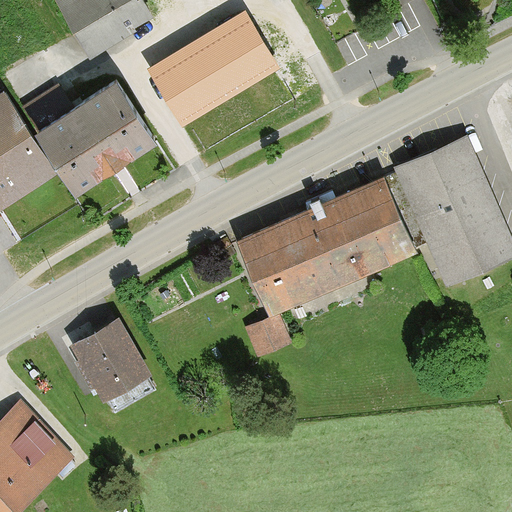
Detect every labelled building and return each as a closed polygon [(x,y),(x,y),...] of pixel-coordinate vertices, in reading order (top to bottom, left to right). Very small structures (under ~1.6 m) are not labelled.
[(152,12),(144,0),(60,0),(88,48),(152,12)] [(214,5),(148,45),(191,116),(278,63),(241,2),(214,5)] [(45,116),(75,99),(63,77),(32,94),(45,116)] [(154,136),(117,78),(39,129),(75,186),(154,136)] [(0,97),(0,201),(54,167),(6,93),(0,97)] [(511,258),(511,220),(473,133),(235,239),(270,316),(434,243),(453,285),(511,258)] [(120,319),(76,345),(86,362),(80,365),(96,393),(102,389),(118,415),(161,389),(120,319)] [(296,345),(286,320),(253,333),(262,358),(296,345)] [(75,453),(25,401),(0,425),(0,483),(21,505),(75,453)] [(0,511),(13,511),(21,505),(0,483),(0,511)]
